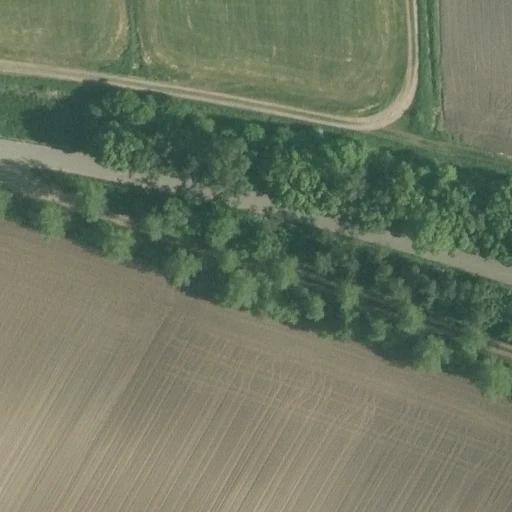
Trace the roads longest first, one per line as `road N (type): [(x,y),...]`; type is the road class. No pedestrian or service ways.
road 1 (track): [(0,162),(16,182),(511,356)]
road 2 (unclassified): [(511,274),(242,197),(0,151)]
road 3 (track): [(0,68),(374,132),(511,168)]
road 4 (track): [(374,132),(398,124),(414,92),(409,0)]
